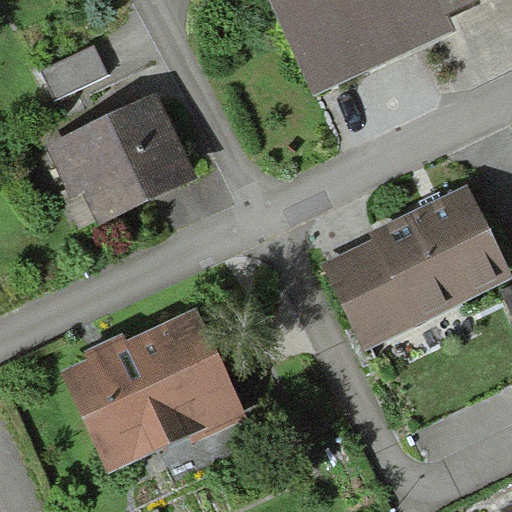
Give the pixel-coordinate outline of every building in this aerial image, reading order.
[(261,0),(311,104),(454,38),(447,26),(490,4),(488,0),(261,0)] [(109,78),(95,49),(41,74),(55,104),(109,78)] [(200,185),(158,96),(97,124),(47,147),(72,199),(84,194),(101,230),(200,185)] [(511,280),(465,191),(435,206),(323,264),(369,353),(511,280)] [(247,415),(197,307),(106,349),(59,370),(106,473),(192,434),(194,439),(247,415)]
